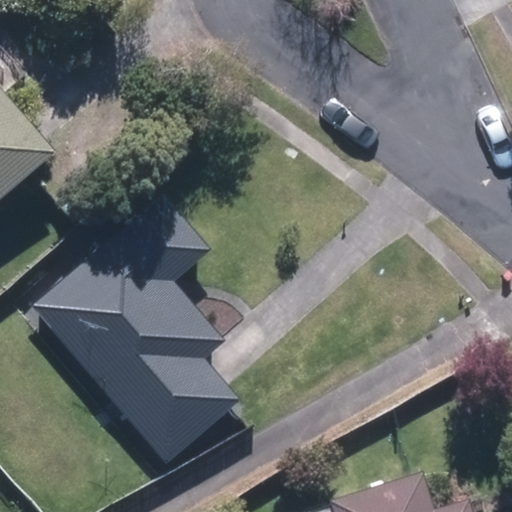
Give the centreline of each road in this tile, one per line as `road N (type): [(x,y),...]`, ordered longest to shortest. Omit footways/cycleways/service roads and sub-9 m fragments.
road 1 (residential): [(467,159),(254,28),(237,0)]
road 2 (residential): [(414,0),(467,159)]
